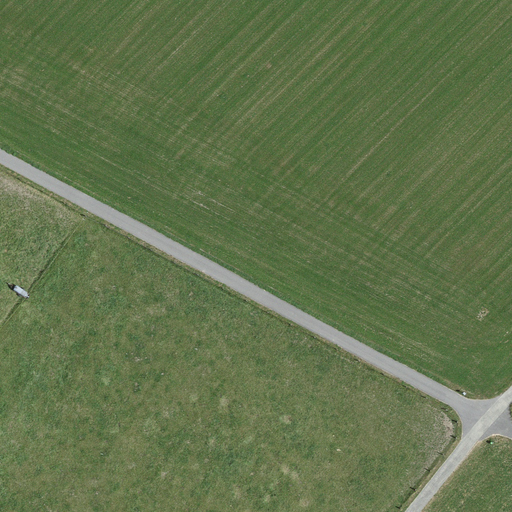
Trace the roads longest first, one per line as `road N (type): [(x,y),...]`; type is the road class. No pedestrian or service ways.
road 1 (track): [(0,159),(488,419)]
road 2 (track): [(511,396),(414,511)]
